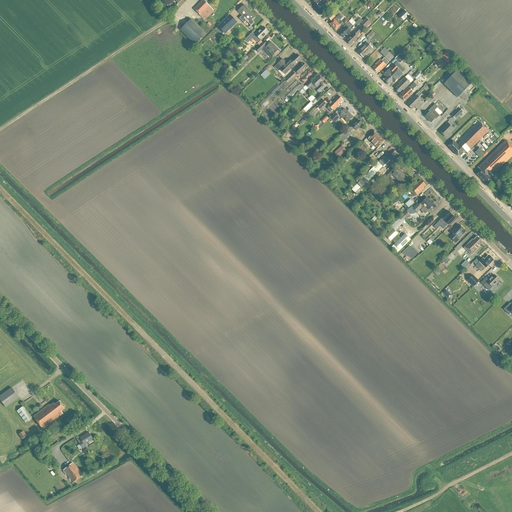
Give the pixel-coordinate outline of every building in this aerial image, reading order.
[(202,0),(203,0),(194,9),(205,20),(214,11),(207,5),(212,0),(202,0)] [(315,0),(314,2),(317,5),(317,7),(319,8),(320,8),(320,9),(328,1),(327,0),(315,0)] [(244,5),(238,12),(240,14),(241,14),(242,15),(239,19),(244,23),(246,21),(251,26),(248,28),(249,28),(254,23),(252,20),(255,17),(246,8),(247,8),(244,5)] [(398,16),(403,21),(409,16),(404,10),(398,16)] [(337,15),(333,12),(328,17),(332,22),(330,24),(336,30),(343,23),(340,20),(343,17),(339,14),(336,17),(337,15)] [(365,29),(371,23),(366,18),(360,24),(365,29)] [(207,34),(192,19),(180,30),(195,45),(207,34)] [(231,26),(226,20),(225,20),(219,26),(225,32),(231,26)] [(343,27),(345,28),(339,34),(343,38),(347,33),(348,34),(351,31),(349,29),(353,25),(349,22),(343,27)] [(263,27),(255,35),(252,33),(249,36),(252,39),(256,36),(260,41),(269,32),(263,27)] [(349,38),(349,39),(346,41),(350,45),(354,41),(355,42),(357,40),(356,39),(358,38),(356,36),(361,31),(358,29),(349,38)] [(364,35),(366,37),(372,32),(369,29),(364,35)] [(369,40),(375,35),(372,32),(366,37),(369,40)] [(247,45),(253,40),(249,37),(244,42),(247,45)] [(271,42),(268,45),(264,41),(255,50),(259,53),(264,48),(272,56),(278,50),(271,42)] [(357,52),(363,58),(372,49),(367,43),(357,52)] [(389,62),(394,57),(385,48),(380,53),(389,62)] [(452,59),(446,53),(441,58),(447,64),(452,59)] [(295,66),(301,60),(296,55),(291,60),(291,59),(287,63),(283,59),(274,68),(278,72),(280,70),(285,74),(294,66),(295,66)] [(395,59),(401,64),(404,62),(398,56),(395,59)] [(379,72),(386,65),(388,63),(384,58),(382,61),(380,60),(375,65),(376,65),(373,68),(377,72),(378,71),(379,72)] [(303,71),(302,70),(306,67),(302,63),(300,66),(300,65),(294,71),(295,71),(282,84),(286,88),(289,85),(288,83),(291,80),(292,81),(297,77),(296,75),(297,74),(299,75),(303,71)] [(403,74),(394,65),(384,75),(386,77),(383,80),(389,85),(392,82),(394,83),(403,74)] [(261,74),(265,79),(271,74),(267,69),(261,74)] [(458,98),(472,84),(458,70),(444,85),(458,98)] [(418,72),(413,77),(417,80),(421,76),(418,72)] [(318,76),(311,83),(310,82),(306,86),(309,89),(313,85),(316,88),(315,90),(319,93),(324,88),(321,84),(324,81),(318,76)] [(403,90),(410,84),(405,78),(399,84),(395,88),(397,90),(396,91),(398,92),(399,92),(400,93),(402,90),(403,90)] [(404,101),(413,92),(414,91),(413,90),(417,87),(413,83),(409,88),(408,87),(399,96),(404,101)] [(288,101),(292,97),(292,96),(293,95),(297,91),(298,91),(299,92),(303,88),(300,85),(299,84),(285,98),(288,101)] [(273,95),(280,87),(279,86),(278,86),(272,92),(273,92),(271,93),(273,95)] [(416,96),(407,104),(412,109),(419,103),(421,101),(419,98),(422,95),(420,92),(416,96)] [(306,113),(318,101),(312,96),(308,99),(311,102),(303,110),(306,113)] [(338,104),(342,100),(338,96),(328,105),(329,107),(327,109),(331,112),(333,109),(334,110),(339,105),(338,104)] [(264,109),(269,103),(265,99),(259,104),(261,106),(264,109)] [(323,100),(316,107),(319,110),(326,104),(323,100)] [(440,116),(435,111),(438,108),(435,105),(428,111),(429,112),(425,117),(431,123),(436,119),(440,116)] [(318,112),(315,108),(307,115),(311,119),(318,112)] [(451,116),(455,120),(463,112),(459,108),(451,116)] [(353,117),(344,109),(338,116),(335,113),(330,118),(331,118),(333,121),(335,122),(339,118),(339,117),(340,116),(347,123),(353,117)] [(502,133),(511,122),(505,115),(495,126),(502,133)] [(359,120),(350,128),(350,127),(347,130),(347,129),(339,137),(344,142),(352,134),(351,133),(354,129),(356,131),(359,129),(358,128),(362,124),(359,120)] [(467,153),(488,132),(488,131),(478,122),(463,137),(459,140),(461,141),(457,145),(453,141),(448,146),(458,156),(464,150),(467,153)] [(445,137),(453,129),(447,123),(442,128),(442,129),(440,132),(445,137)] [(384,142),(375,132),(368,139),(378,149),(381,146),(380,145),(384,142)] [(486,185),(496,175),(494,174),(511,156),(511,147),(505,140),(477,168),(481,171),(477,175),(486,185)] [(342,146),(334,153),(339,158),(346,151),(342,146)] [(398,156),(393,150),(386,157),(385,155),(377,163),(382,168),(383,167),(383,168),(390,161),(392,162),(398,156)] [(398,169),(394,173),(392,171),(386,177),(385,177),(383,179),(386,182),(388,180),(389,181),(392,179),(390,177),(392,175),(400,183),(406,177),(398,169)] [(364,176),(369,181),(373,177),(369,172),(364,176)] [(426,186),(421,181),(410,192),(415,197),(416,197),(423,189),(426,186)] [(352,189),(356,193),(362,187),(358,183),(352,189)] [(427,198),(420,204),(421,205),(420,207),(417,204),(412,208),(417,213),(422,209),(421,209),(423,207),(427,212),(434,206),(427,198)] [(405,204),(409,208),(414,203),(410,199),(405,204)] [(440,226),(451,215),(449,213),(449,212),(448,212),(447,211),(441,218),(442,218),(437,223),(438,224),(434,227),(437,230),(440,226)] [(410,215),(406,212),(401,216),(404,220),(410,215)] [(453,217),(451,215),(440,226),(441,227),(440,227),(442,229),(443,228),(444,229),(448,225),(449,225),(455,219),(455,218),(454,218),(454,217),(453,217)] [(455,230),(451,233),(453,235),(451,238),(456,243),(459,240),(458,239),(460,237),(462,235),(462,234),(461,233),(463,230),(466,233),(458,225),(454,229),(455,230)] [(391,240),(395,244),(400,239),(397,235),(398,234),(392,229),(385,236),(390,241),(391,240)] [(400,251),(410,240),(405,234),(400,239),(395,244),(394,245),(400,251)] [(477,237),(473,240),(472,240),(464,248),(471,255),(480,247),(479,246),(483,242),(477,237)] [(418,253),(413,248),(409,247),(401,254),(402,255),(411,259),(418,253)] [(483,259),(480,262),(476,266),(479,270),(483,266),(485,268),(493,260),(489,256),(484,260),(483,259)] [(467,259),(462,264),(466,268),(471,263),(467,259)] [(479,282),(473,275),(467,281),(473,287),(479,282)] [(481,283),(489,291),(492,288),(499,281),(494,275),(489,280),(487,277),(481,283)] [(0,400),(6,409),(19,398),(12,389),(0,398),(0,400)] [(65,409),(59,402),(55,405),(54,403),(50,406),(49,405),(34,417),(33,417),(43,430),(63,414),(61,412),(65,409)] [(26,423),(32,418),(23,407),(17,412),(26,423)] [(94,441),(89,433),(80,438),(82,442),(79,444),(83,449),(94,441)] [(73,483),(83,476),(73,463),(63,471),(73,483)]
